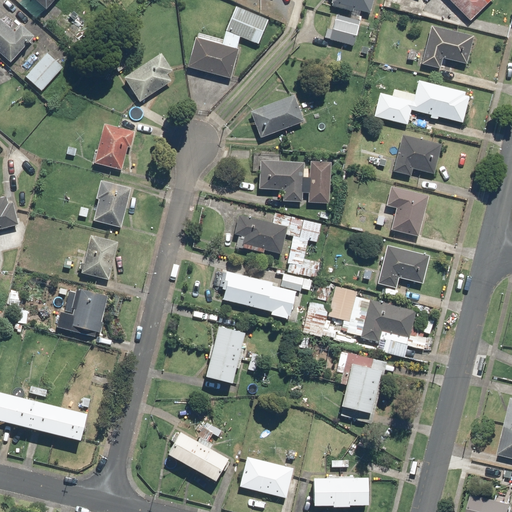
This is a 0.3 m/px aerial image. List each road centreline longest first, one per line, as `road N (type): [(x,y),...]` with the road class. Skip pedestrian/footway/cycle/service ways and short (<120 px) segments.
road 1 (residential): [(195,141),(108,502)]
road 2 (tertiary): [(424,511),(489,250)]
